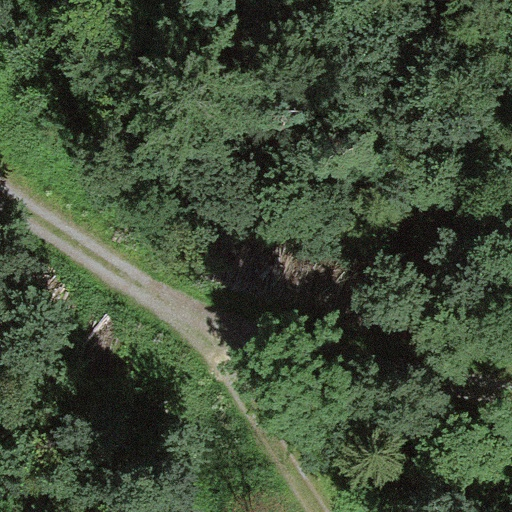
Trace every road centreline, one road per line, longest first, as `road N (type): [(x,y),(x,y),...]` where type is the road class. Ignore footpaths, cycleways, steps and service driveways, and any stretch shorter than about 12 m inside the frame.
road 1 (track): [(511,397),(194,320),(0,179)]
road 2 (track): [(194,320),(315,511)]
